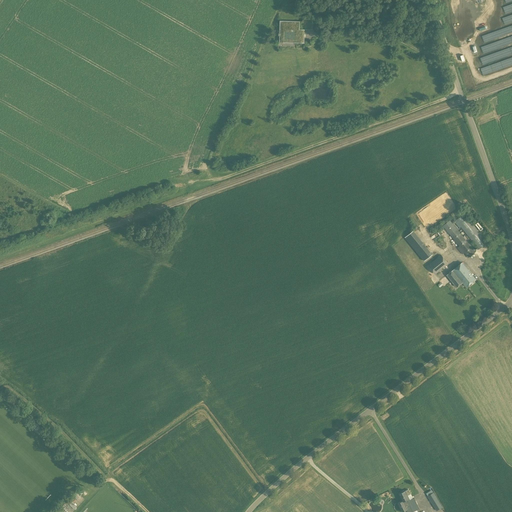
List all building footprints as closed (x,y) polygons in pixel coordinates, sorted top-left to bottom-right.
[(282,42),(301,43),(302,21),(280,21),(279,33),(278,33),(278,35),(279,35),(279,37),(282,37),(282,42)] [(464,213),(456,220),(479,249),(488,242),(464,213)] [(469,257),(475,252),(450,220),(443,226),(460,246),(457,248),(462,254),(465,252),(469,257)] [(407,236),(424,261),(434,255),(416,230),(407,236)] [(435,274),(448,264),(441,254),(428,265),(435,274)] [(462,263),(453,270),(446,275),(456,287),(462,282),(466,287),(476,279),(462,263)] [(410,505),(413,511),(419,509),(414,498),(410,500),(407,495),(410,494),(408,489),(405,491),(405,490),(399,494),(400,497),(400,498),(401,501),(402,502),(403,501),(404,502),(408,500),(410,505)] [(427,496),(436,511),(442,507),(433,493),(431,490),(426,493),(428,496),(427,496)] [(401,501),(398,503),(402,511),(407,509),(406,507),(410,505),(408,500),(404,502),(403,501),(402,502),(401,501)]
